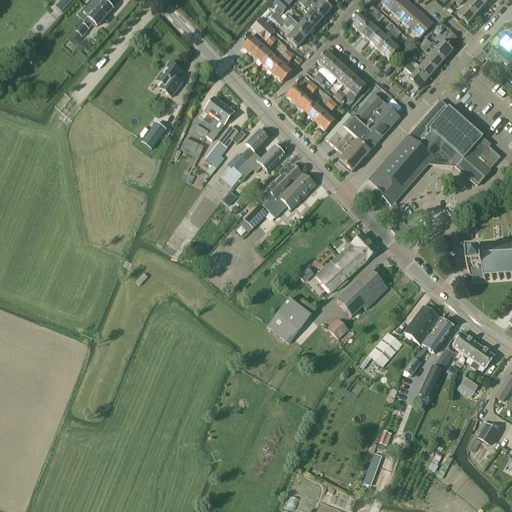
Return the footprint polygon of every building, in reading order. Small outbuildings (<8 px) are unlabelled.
[(82,39),(81,38),(88,30),(87,29),(92,23),(97,28),(112,10),(103,2),(101,4),(97,0),(91,0),(84,9),(87,12),(86,13),(90,17),(75,33),(75,32),(67,41),(74,48),(82,39)] [(277,7),(273,12),(279,17),(283,13),(288,7),(279,0),(278,0),(274,5),(277,7)] [(384,0),(381,4),(390,13),(402,0),(384,0)] [(402,0),(390,13),(400,22),(412,8),(403,0),(402,0)] [(477,0),(473,0),(467,8),(477,17),(486,7),(477,0)] [(311,4),(308,7),(312,11),(322,20),(331,10),(321,1),(316,7),(311,3),(311,4)] [(308,7),(301,2),(299,5),(305,11),(308,7)] [(308,16),(303,21),(314,30),(322,20),(312,11),(308,7),(305,11),(304,12),(308,16)] [(410,31),(422,17),(412,8),(400,22),(410,31)] [(468,27),(477,17),(467,8),(458,18),(468,27)] [(374,11),(369,17),(372,20),(377,14),(374,11)] [(275,14),(270,19),(280,28),(282,25),(281,24),(284,22),(275,14)] [(377,14),(372,20),(375,23),(381,17),(377,14)] [(358,16),(349,26),(359,35),(368,24),(372,20),(369,17),(365,21),(358,16)] [(287,18),(284,21),(291,27),(294,23),(288,17),(287,18)] [(422,17),(410,31),(420,39),(432,26),(422,17)] [(260,20),(251,30),(256,35),(265,43),(270,36),(271,36),(274,32),(260,20)] [(288,30),(291,27),(284,21),(284,22),(281,24),(282,25),(288,30)] [(294,23),(291,27),(295,31),(305,40),(314,30),(303,21),(298,26),(294,23)] [(446,29),(441,23),(435,29),(441,34),(446,29)] [(368,24),(359,35),(369,44),(378,34),(368,24)] [(392,38),(397,31),(394,28),(388,35),(392,38)] [(305,40),(295,31),(286,40),(296,50),(305,40)] [(401,34),(397,31),(392,38),(395,41),(401,34)] [(378,34),(369,44),(379,53),(388,42),(378,34)] [(433,53),(443,62),(452,53),(447,49),(455,40),(450,35),(442,44),(437,48),(432,44),(431,46),(425,41),(423,44),(429,49),(433,53)] [(261,47),(252,58),(262,67),(271,56),(267,53),(277,42),(270,36),(265,43),(264,43),(265,44),(261,47)] [(499,46),(505,51),(505,50),(511,55),(511,54),(511,40),(507,37),(499,46)] [(251,39),(242,49),(252,58),(261,47),(265,44),(264,43),(262,41),(261,40),(258,44),(251,39)] [(388,42),(379,53),(389,61),(398,51),(388,42)] [(425,53),(429,49),(423,44),(419,48),(425,53)] [(505,50),(505,51),(500,55),(495,51),(486,60),(498,70),(502,65),(508,70),(511,65),(511,56),(511,55),(505,50)] [(284,54),(281,58),(285,61),(290,54),(287,51),(284,54)] [(41,56),(37,52),(32,58),(36,61),(41,56)] [(433,53),(425,63),(435,72),(443,62),(433,53)] [(290,54),(285,61),(288,63),(290,60),(293,57),(290,54)] [(325,54),(316,64),(322,69),(318,73),(319,74),(322,77),(326,73),(335,62),(325,54)] [(271,56),(262,67),(272,75),(281,65),(285,61),(281,58),(280,57),(276,61),(271,56)] [(411,69),(412,68),(414,65),(408,60),(405,63),(411,69)] [(281,65),(272,75),(282,84),(291,74),(285,69),(289,65),(288,63),(285,61),(281,65)] [(336,81),(345,71),(335,62),(326,73),(336,81)] [(416,72),(412,68),(411,69),(405,63),(402,67),(412,77),(407,83),(417,92),(426,82),(416,73),(416,72)] [(426,82),(435,72),(425,63),(416,72),(416,73),(426,82)] [(169,65),(156,82),(162,86),(159,90),(171,98),(181,85),(175,81),(181,74),(169,65)] [(336,81),(346,90),(355,80),(345,71),(336,81)] [(314,80),(317,83),(322,77),(319,74),(314,80)] [(325,80),(322,77),(317,83),(320,86),(325,80)] [(365,89),(355,80),(346,90),(356,99),(365,89)] [(311,83),(306,89),(309,92),(314,86),(311,83)] [(314,86),(309,92),(312,95),(317,89),(314,86)] [(294,88),(285,98),(295,107),(304,97),(309,92),(306,89),(305,89),(301,94),(294,88)] [(333,98),(336,101),(342,94),(339,91),(333,98)] [(506,95),(500,91),(497,94),(503,99),(506,95)] [(304,97),(295,107),(305,116),(314,106),(308,101),(313,96),(312,95),(309,92),(304,97)] [(342,94),(336,101),(339,104),(345,97),(342,94)] [(168,104),(167,103),(170,99),(165,96),(161,102),(156,99),(152,104),(163,112),(168,104)] [(349,116),(378,143),(399,119),(384,105),(383,106),(381,104),(382,103),(373,96),(355,115),(352,113),(349,116)] [(205,131),(224,106),(214,99),(204,112),(208,115),(200,126),(199,125),(194,131),(204,139),(208,133),(205,131)] [(327,104),(325,107),(328,110),(334,104),(330,101),(327,104)] [(314,106),(305,116),(315,125),(324,115),(328,110),(325,107),(327,104),(325,102),(319,110),(314,106)] [(408,138),(369,182),(384,196),(381,200),(385,196),(393,203),(428,165),(436,166),(436,167),(448,168),(448,167),(451,164),(458,157),(463,161),(469,154),(477,161),(483,153),(483,149),(488,149),(490,147),(440,102),(408,138)] [(334,104),(328,110),(331,113),(337,106),(334,104)] [(234,114),(224,106),(205,131),(208,133),(204,139),(211,144),(216,137),(215,135),(217,133),(219,134),(234,114)] [(378,143),(349,116),(347,114),(324,140),(328,144),(342,128),(369,153),(378,143)] [(324,115),(315,125),(325,133),(334,123),(324,115)] [(483,123),(500,139),(508,131),(491,115),(483,123)] [(143,142),(141,144),(151,151),(152,149),(165,132),(155,124),(143,142)] [(231,127),(205,161),(211,166),(206,173),(210,176),(216,170),(224,160),(221,158),(227,149),(233,142),(233,141),(232,141),(238,133),(231,127)] [(369,153),(342,128),(328,144),(343,157),(339,162),(351,174),(369,154),(369,153)] [(247,162),(254,155),(255,155),(268,141),(259,132),(245,145),(249,149),(241,156),(247,162)] [(241,133),(233,141),(233,142),(237,145),(245,136),(241,133)] [(203,149),(185,140),(180,151),(198,160),(203,149)] [(267,174),(284,157),(274,147),(260,160),(255,155),(254,155),(247,162),(247,163),(238,172),(245,179),(253,171),(256,174),(261,168),(267,174)] [(458,157),(451,164),(462,173),(462,174),(465,177),(466,177),(478,187),(490,173),(489,171),(500,159),(488,149),(483,149),(483,153),(477,161),(469,154),(463,161),(458,157)] [(242,177),(236,172),(245,162),(238,155),(227,166),(229,168),(219,179),(231,189),(242,177)] [(279,199),(287,190),(285,189),(300,173),(293,166),(258,202),(267,211),(279,199)] [(279,199),(267,211),(275,219),(287,207),(291,211),(314,187),(313,186),(302,174),(287,190),(279,199)] [(222,202),(228,207),(236,198),(230,193),(222,202)] [(253,230),(267,215),(258,207),(244,221),(253,230)] [(343,252),(332,262),(348,280),(367,263),(378,253),(361,236),(351,246),(347,245),(343,248),(344,252),(343,253),(343,252)] [(469,256),(468,258),(470,260),(471,271),(469,274),(471,275),(473,273),(474,283),(475,283),(475,281),(484,280),(484,282),(486,282),(486,280),(492,280),(492,282),(494,282),(494,280),(499,280),(499,282),(501,281),(501,279),(506,279),(506,281),(508,281),(507,279),(511,278),(511,247),(511,246),(510,246),(510,248),(505,248),(505,246),(503,246),(503,248),(498,248),(498,246),(496,246),(496,248),(491,249),(491,247),(489,247),(489,249),(483,249),(483,247),(481,247),(481,249),(472,250),(472,248),(470,248),(471,258),(469,256)] [(331,295),(348,280),(332,262),(315,278),(331,295)] [(313,275),(307,269),(298,277),(304,284),(313,275)] [(358,283),(338,303),(352,318),(363,308),(366,311),(388,290),(370,273),(359,284),(358,283)] [(289,346),(311,318),(288,300),(267,328),(289,346)] [(296,306),(309,316),(313,311),(300,301),(296,306)] [(424,307),(404,334),(420,346),(429,334),(427,332),(438,317),(424,307)] [(417,362),(426,350),(434,356),(453,329),(445,323),(446,323),(441,319),(432,331),(435,333),(433,336),(431,334),(413,359),(417,362)] [(339,340),(349,330),(339,320),(329,330),(339,340)] [(388,334),(369,356),(380,366),(400,344),(388,334)] [(470,360),(479,347),(462,334),(453,347),(470,360)] [(494,357),(479,347),(470,360),(474,362),(470,367),(476,371),(479,366),(485,370),(494,357)] [(446,350),(437,363),(444,368),(453,355),(446,350)] [(410,378),(420,364),(417,362),(413,359),(403,373),(410,378)] [(429,374),(418,396),(429,401),(443,372),(434,368),(431,375),(429,374)] [(474,392),(480,384),(468,375),(462,383),(474,392)] [(494,398),(503,403),(508,395),(499,390),(494,398)] [(491,447),(500,433),(487,425),(478,440),(491,447)] [(383,433),(379,445),(384,447),(388,435),(383,433)] [(436,455),(428,470),(434,473),(441,457),(436,455)]
